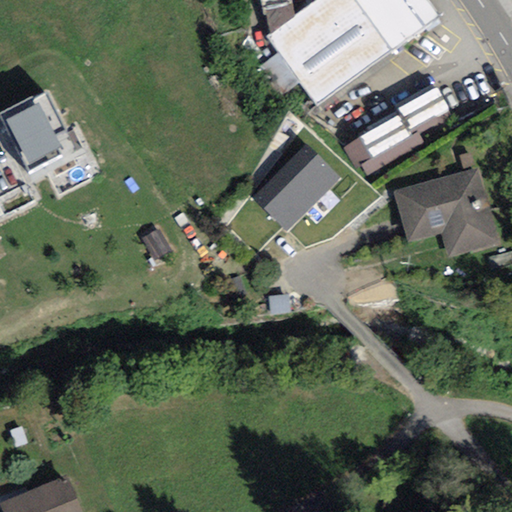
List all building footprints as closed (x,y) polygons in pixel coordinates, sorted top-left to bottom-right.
[(318,0),(266,37),(318,107),(441,17),(428,0),(318,0)] [(402,107),(413,131),(452,114),(441,90),(402,107)] [(47,91),(0,113),(0,116),(28,175),(65,157),(55,136),(66,131),(47,91)] [(349,144),(367,175),(421,144),(403,113),(349,144)] [(288,232),(340,179),(306,145),(252,199),(288,232)] [(478,169),(391,192),(405,243),(441,233),(448,258),(498,245),(478,169)] [(0,505),(0,506),(2,511),(81,511),(66,477),(0,505)]
